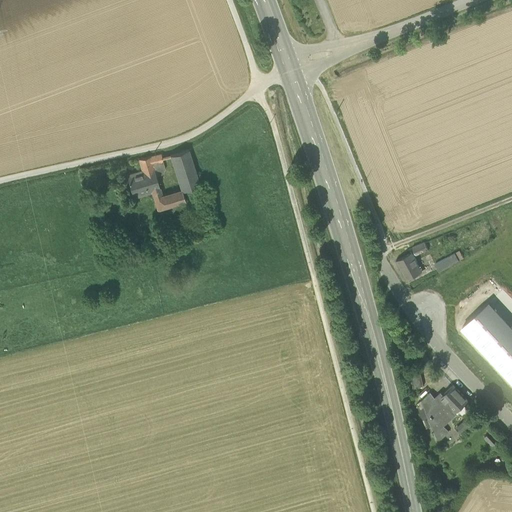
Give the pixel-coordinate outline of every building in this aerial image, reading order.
[(183,188),(184,191),(200,186),(189,149),(170,155),(181,189),(183,188)] [(153,193),(157,209),(169,207),(166,194),(162,195),(154,163),(163,161),(161,154),(139,159),(141,171),(139,171),(145,195),(153,193)] [(127,174),(133,198),(145,195),(139,171),(127,174)] [(181,189),(166,194),(169,207),(187,202),(184,191),(183,188),(181,189)] [(425,241),(413,246),(416,255),(428,250),(425,241)] [(422,272),(417,261),(413,252),(396,260),(407,280),(422,272)] [(455,253),(448,257),(452,265),(459,261),(455,253)] [(440,271),(452,265),(448,257),(436,264),(440,271)] [(511,327),(489,303),(462,328),(511,381),(511,327)] [(409,372),(412,389),(423,386),(419,370),(409,372)] [(431,426),(437,442),(448,432),(442,425),(459,409),(465,404),(468,401),(453,385),(443,394),(441,392),(438,395),(435,398),(430,392),(421,401),(424,407),(431,426)] [(468,408),(465,404),(459,409),(463,413),(468,408)] [(431,426),(424,407),(418,409),(426,428),(431,426)] [(456,428),(460,432),(471,423),(468,419),(456,428)] [(492,447),(495,444),(486,435),(483,438),(492,447)]
